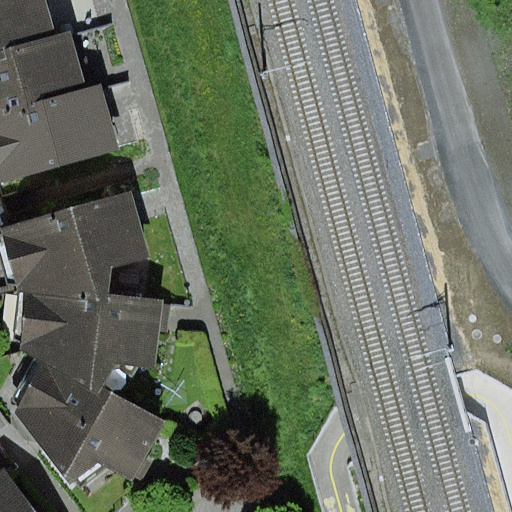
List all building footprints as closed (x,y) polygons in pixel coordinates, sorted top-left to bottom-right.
[(0,0),(0,54),(55,39),(43,0),(0,0)] [(0,119),(86,94),(69,35),(55,39),(0,54),(0,119)] [(86,94),(0,119),(0,184),(119,151),(101,90),(86,94)] [(16,292),(26,293),(109,300),(112,265),(149,259),(129,193),(2,230),(16,292)] [(21,352),(45,365),(100,392),(115,364),(155,368),(162,304),(109,300),(26,293),(21,352)] [(45,365),(15,415),(68,481),(98,463),(130,481),(163,422),(100,392),(45,365)] [(36,511),(4,471),(0,473),(0,511),(36,511)]
